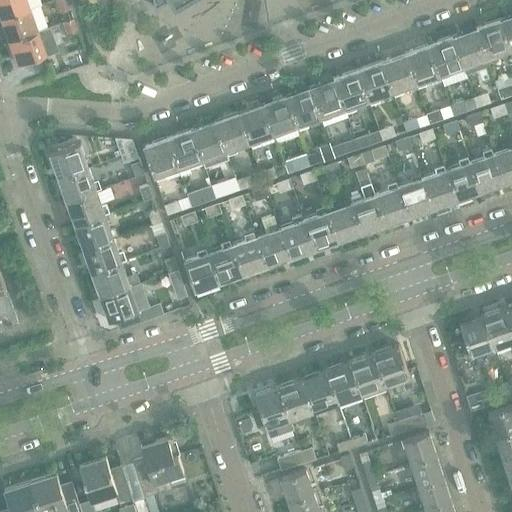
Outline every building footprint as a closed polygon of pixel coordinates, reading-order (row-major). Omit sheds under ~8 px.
[(0,0),(0,8),(3,18),(39,5),(41,4),(39,0),(0,0)] [(70,9),(66,0),(54,0),(59,13),(70,9)] [(3,18),(12,41),(46,29),(47,28),(39,5),(3,18)] [(511,12),(500,17),(511,49),(511,48),(511,12)] [(55,55),(82,45),(73,17),(63,20),(70,39),(52,45),(55,55)] [(500,17),(476,26),(487,57),(511,49),(500,17)] [(476,26),(452,34),(463,66),(466,73),(489,64),(487,57),(476,26)] [(50,38),(46,29),(12,41),(19,63),(48,53),(44,41),(50,38)] [(452,34),(428,42),(439,74),(441,80),(443,85),(467,77),(466,73),(463,66),(452,34)] [(428,42),(405,51),(416,82),(425,79),(427,85),(441,80),(439,74),(428,42)] [(405,51),(381,59),(392,91),(416,82),(405,51)] [(381,59),(357,67),(368,99),(392,91),(381,59)] [(357,67),(333,76),(344,108),(368,99),(357,67)] [(333,76),(310,84),(321,116),(324,125),(347,117),(344,108),(333,76)] [(511,86),(511,83),(497,88),(501,98),(511,94),(511,86)] [(310,84),(285,93),(296,125),(321,116),(310,84)] [(487,91),(474,96),(477,106),(491,102),(487,91)] [(285,93),(262,101),(275,140),(276,142),(299,134),(296,125),(285,93)] [(474,96),(450,104),(453,114),(477,106),(474,96)] [(511,99),(503,102),(506,112),(511,110),(511,99)] [(262,101),(238,110),(249,141),(251,148),(275,140),(262,101)] [(503,102),(490,107),(493,117),(506,112),(503,102)] [(439,108),(426,113),(429,123),(443,118),(439,108)] [(238,110),(214,118),(225,150),(249,141),(238,110)] [(480,110),(466,115),(469,125),(483,120),(480,110)] [(416,116),(402,121),(406,131),(419,126),(416,116)] [(214,118),(190,126),(202,158),(205,167),(228,158),(225,150),(214,118)] [(456,119),(442,123),(445,133),(460,129),(456,119)] [(392,124),(379,129),(382,139),(396,134),(392,124)] [(190,126),(167,135),(178,166),(181,176),(191,172),(188,163),(202,158),(190,126)] [(432,127),(418,132),(422,142),(435,137),(432,127)] [(379,129),(354,137),(358,148),(382,139),(379,129)] [(167,135),(142,143),(153,175),(178,166),(167,135)] [(409,135),(394,140),(398,150),(412,145),(409,135)] [(119,149),(113,151),(115,155),(120,153),(123,162),(139,156),(132,137),(114,136),(119,149)] [(354,137),(331,145),(335,156),(358,148),(354,137)] [(320,149),(306,154),(310,164),(335,156),(331,145),(329,141),(318,145),(320,149)] [(80,142),(49,153),(57,177),(88,166),(80,142)] [(511,143),(492,150),(504,182),(511,179),(511,143)] [(384,144),(371,148),(374,158),(388,154),(384,144)] [(371,148),(361,152),(364,162),(374,158),(371,148)] [(492,150),(468,158),(480,190),(504,182),(492,150)] [(361,152),(347,157),(350,167),(364,162),(361,152)] [(296,158),(283,162),(287,172),(300,168),(296,158)] [(468,158),(445,166),(456,199),(480,190),(468,158)] [(140,159),(130,163),(135,176),(144,173),(144,172),(140,159)] [(337,160),(323,165),(326,175),(340,170),(337,160)] [(88,166),(57,177),(66,201),(97,190),(88,166)] [(273,166),(259,170),(263,181),(277,176),(273,166)] [(445,166),(421,175),(433,207),(456,199),(445,166)] [(313,168),(299,173),(303,183),(317,178),(313,168)] [(249,174),(236,178),(240,189),(253,184),(249,174)] [(235,175),(211,184),(215,197),(240,189),(236,178),(235,175)] [(421,175),(397,183),(409,215),(433,207),(421,175)] [(289,176),(275,181),(279,192),(293,187),(289,176)] [(363,195),(350,199),(361,232),(385,223),(373,191),(370,181),(359,185),(363,195)] [(148,183),(138,186),(142,199),(153,196),(148,183)] [(397,183),(373,191),(385,223),(409,215),(397,183)] [(211,184),(187,192),(191,205),(215,197),(211,184)] [(265,185),(252,190),(255,200),(269,195),(265,185)] [(97,190),(66,201),(74,224),(105,213),(97,190)] [(242,193),(228,198),(231,208),(245,203),(242,193)] [(350,199),(326,208),(337,240),(361,232),(350,199)] [(177,200),(164,205),(167,213),(180,209),(177,200)] [(218,201),(204,206),(207,217),(222,212),(218,201)] [(156,206),(146,209),(151,223),(161,220),(156,206)] [(326,208),(302,216),(313,248),(337,240),(326,208)] [(193,210),(180,214),(184,225),(196,221),(193,210)] [(105,213),(74,224),(82,248),(113,237),(105,213)] [(264,229),(254,233),(266,265),(290,256),(278,224),(276,225),(272,214),(260,218),(264,229)] [(302,216),(278,224),(290,256),(313,248),(302,216)] [(244,236),(231,241),(242,273),(266,265),(254,233),(252,226),(242,230),(244,236)] [(165,230),(155,234),(159,247),(169,244),(165,230)] [(113,237),(82,248),(90,272),(121,261),(113,237)] [(231,241),(207,249),(218,281),(242,273),(231,241)] [(183,257),(194,290),(218,281),(207,249),(183,257)] [(173,254),(163,258),(168,271),(178,267),(173,254)] [(121,261),(90,272),(99,295),(130,284),(139,281),(140,281),(137,271),(126,275),(121,261)] [(168,271),(167,271),(176,298),(187,294),(178,267),(168,271)] [(0,327),(6,326),(19,321),(0,269),(0,327)] [(130,284),(99,295),(107,320),(115,317),(119,328),(144,319),(140,308),(148,305),(139,281),(130,284)] [(511,323),(506,305),(482,313),(494,347),(508,342),(511,353),(511,323)] [(494,347),(482,313),(459,321),(470,355),(484,350),(488,361),(498,358),(494,347)] [(397,343),(373,352),(384,385),(400,379),(404,389),(412,386),(397,343)] [(373,352),(349,360),(361,393),(384,385),(373,352)] [(349,360),(324,369),(336,402),(361,393),(349,360)] [(324,369),(301,377),(313,410),(336,402),(324,369)] [(301,377),(278,385),(290,419),(313,410),(301,377)] [(293,428),(290,419),(278,385),(254,394),(266,427),(260,429),(265,442),(285,435),(283,431),(293,428)] [(488,405),(511,397),(508,386),(484,393),(488,405)] [(511,403),(487,412),(494,435),(511,429),(511,403)] [(430,410),(422,412),(425,424),(433,421),(430,410)] [(421,413),(396,420),(400,432),(424,424),(421,413)] [(250,416),(238,420),(242,432),(250,429),(253,424),(250,416)] [(390,435),(400,432),(396,420),(386,424),(390,435)] [(511,429),(494,435),(502,457),(511,453),(511,429)] [(402,439),(410,462),(435,454),(428,431),(402,439)] [(364,434),(349,438),(352,447),(367,442),(364,434)] [(132,459),(143,495),(189,481),(185,468),(182,469),(177,452),(174,453),(169,436),(140,445),(143,456),(132,459)] [(338,451),(352,447),(349,438),(335,443),(338,451)] [(311,447),(301,450),(305,461),(315,458),(311,447)] [(280,469),(305,461),(301,450),(276,458),(280,469)] [(350,452),(339,456),(343,469),(354,465),(350,452)] [(511,453),(502,457),(509,481),(511,479),(511,453)] [(410,462),(417,485),(443,477),(435,454),(410,462)] [(119,502),(131,499),(120,463),(108,467),(105,455),(79,464),(90,499),(115,491),(119,502)] [(362,463),(366,476),(374,474),(369,460),(362,463)] [(279,477),(287,500),(313,492),(305,468),(279,477)] [(56,471),(29,480),(39,511),(50,511),(54,511),(81,511),(75,492),(64,496),(56,471)] [(378,488),(374,474),(366,476),(371,490),(378,488)] [(417,485),(425,507),(450,499),(443,477),(417,485)] [(10,511),(39,511),(29,480),(3,488),(10,511)] [(348,491),(353,504),(363,500),(359,488),(348,491)] [(390,488),(380,491),(381,497),(392,494),(390,488)] [(287,500),(291,511),(319,511),(313,492),(287,500)] [(149,511),(143,495),(132,499),(136,511),(149,511)] [(425,507),(426,511),(454,511),(450,499),(425,507)] [(367,511),(363,500),(353,504),(355,511),(367,511)]
